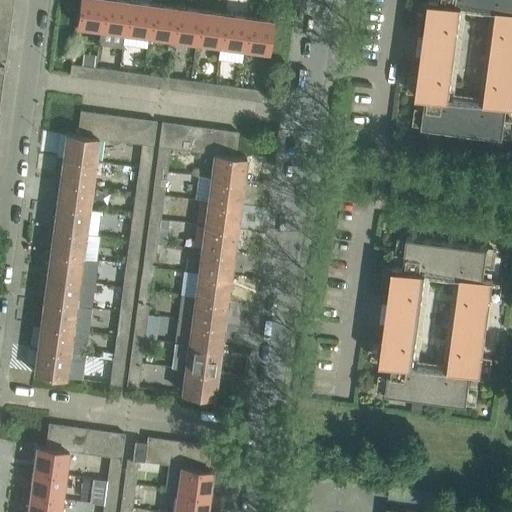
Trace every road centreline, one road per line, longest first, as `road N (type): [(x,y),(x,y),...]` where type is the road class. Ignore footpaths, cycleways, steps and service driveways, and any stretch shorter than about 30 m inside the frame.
road 1 (residential): [(264,430),(322,0)]
road 2 (residential): [(264,430),(0,392)]
road 3 (residential): [(15,198),(41,0)]
